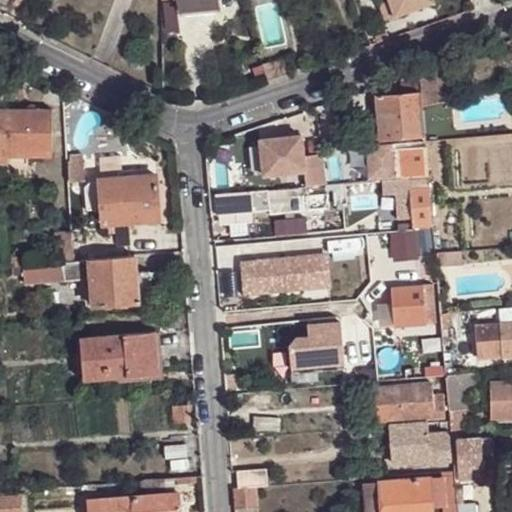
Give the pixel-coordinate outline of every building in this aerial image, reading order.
[(178,0),(180,11),(221,6),(220,0),(178,0)] [(378,0),(385,20),(394,17),(388,0),(378,0)] [(388,0),(394,17),(434,3),(433,0),(388,0)] [(282,60),(263,65),(269,81),(288,75),(282,60)] [(444,64),(419,72),(422,104),(446,98),(444,64)] [(261,66),(253,68),(256,77),(264,75),(261,66)] [(419,72),(400,78),(403,95),(377,98),(381,140),(426,136),(422,104),(419,72)] [(0,109),(0,162),(7,163),(8,155),(52,156),(52,110),(0,109)] [(303,135),(261,138),(264,173),(305,170),(306,185),(327,183),(323,153),(304,155),(303,135)] [(394,145),(366,147),(369,180),(383,180),(429,177),(427,146),(394,149),(394,145)] [(100,180),(118,179),(117,159),(99,160),(100,180)] [(70,182),(84,180),(81,160),(67,162),(70,182)] [(159,220),(155,175),(118,179),(100,180),(103,225),(159,220)] [(430,186),(429,177),(383,180),(384,189),(396,189),(409,187),(430,186)] [(433,227),(430,186),(409,187),(413,229),(433,227)] [(399,230),(413,229),(409,187),(396,189),(399,230)] [(268,196),(268,189),(253,191),(255,212),(268,211),(270,210),(268,196)] [(255,212),(253,191),(215,193),(217,215),(255,212)] [(299,194),(268,196),(270,210),(268,211),(268,214),(300,211),(299,194)] [(57,262),(74,260),(71,233),(54,235),(57,262)] [(461,253),(446,254),(447,268),(461,266),(461,253)] [(446,254),(435,255),(437,268),(447,268),(446,254)] [(321,255),(255,261),(255,265),(240,266),(243,297),(300,292),(323,268),(321,255)] [(136,273),(135,257),(90,261),(91,278),(93,306),(138,302),(136,273)] [(91,278),(90,261),(75,262),(50,264),(51,281),(91,278)] [(51,281),(50,264),(8,267),(3,267),(3,278),(22,277),(23,284),(51,281)] [(136,273),(138,302),(153,301),(151,279),(150,273),(150,271),(136,273)] [(432,285),(423,286),(426,315),(434,314),(432,285)] [(423,286),(391,290),(395,326),(427,323),(426,315),(423,286)] [(395,326),(391,290),(377,291),(380,327),(395,326)] [(511,355),(511,307),(501,309),(502,325),(477,327),(479,359),(511,355)] [(474,312),(450,314),(451,326),(475,324),(474,312)] [(308,319),(309,330),(294,331),(288,338),(291,370),(346,365),(341,316),(338,314),(310,317),(308,319)] [(450,314),(440,315),(443,339),(452,338),(451,326),(450,314)] [(155,332),(79,338),(83,380),(158,374),(155,332)] [(445,367),(444,356),(422,358),(424,368),(426,368),(445,367)] [(447,377),(445,367),(426,368),(427,378),(431,378),(447,377)] [(406,380),(427,378),(426,368),(424,368),(406,371),(406,380)] [(475,373),(447,377),(448,398),(449,413),(463,411),(462,391),(461,384),(475,383),(475,373)] [(232,377),(224,377),(225,390),(233,389),(232,377)] [(448,398),(447,377),(431,378),(431,384),(432,399),(444,398),(448,398)] [(492,418),(511,417),(511,382),(491,382),(492,418)] [(391,426),(403,425),(403,418),(444,416),(444,398),(432,399),(431,384),(383,387),(385,427),(391,426)] [(298,398),(297,391),(278,392),(280,400),(298,398)] [(280,400),(278,392),(252,395),(254,409),(281,408),(280,400)] [(179,423),(189,422),(187,406),(177,407),(179,423)] [(463,411),(449,413),(450,421),(450,425),(465,424),(463,411)] [(253,431),(279,432),(280,419),(253,419),(253,431)] [(426,434),(424,424),(403,425),(391,426),(394,465),(428,462),(426,434)] [(465,424),(450,425),(450,428),(451,434),(465,433),(465,424)] [(426,434),(428,462),(449,460),(447,433),(426,434)] [(457,440),(459,467),(483,465),(483,454),(491,453),(490,437),(457,440)] [(166,461),(188,459),(187,446),(165,447),(166,461)] [(483,465),(459,467),(460,483),(473,481),(483,481),(483,465)] [(237,472),(238,490),(256,488),(269,487),(267,470),(237,472)] [(456,492),(454,477),(443,478),(445,507),(457,506),(457,504),(456,492)] [(197,485),(197,478),(177,479),(178,486),(197,485)] [(443,478),(429,479),(431,508),(443,507),(445,507),(443,478)] [(381,483),(382,511),(431,511),(431,508),(429,479),(381,483)] [(367,511),(382,511),(381,483),(365,484),(367,511)] [(238,490),(234,490),(235,511),(239,511),(258,510),(256,488),(238,490)] [(89,511),(174,511),(175,510),(180,510),(179,494),(89,502),(89,511)] [(20,511),(20,498),(0,499),(0,511),(20,511)] [(463,504),(457,504),(457,506),(457,511),(478,511),(478,503),(463,504)]
